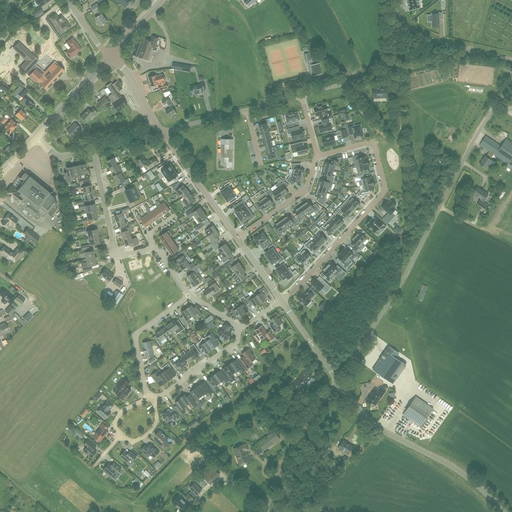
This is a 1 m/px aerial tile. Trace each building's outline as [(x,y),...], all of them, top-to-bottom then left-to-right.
[(93,0),(95,1),(95,0),(98,0),(100,2),(98,4),(100,6),(103,4),(102,3),(104,0),(117,0),(125,7),(125,8),(126,8),(126,7),(130,2),(132,5),(135,2),(132,0),(93,0)] [(406,0),(410,11),(420,8),(418,1),(421,0),(406,0)] [(101,26),(107,22),(102,14),(100,10),(96,4),(91,7),(95,13),(96,12),(99,16),(95,18),(101,26)] [(39,6),(31,12),(34,16),(32,18),(35,21),(37,20),(36,19),(40,16),(39,14),(42,11),(39,6)] [(431,15),(428,15),(428,23),(432,23),(432,27),(439,27),(439,19),(442,19),(442,12),(439,12),(439,13),(439,14),(432,14),(432,15),(431,15)] [(49,18),(60,34),(71,27),(66,21),(62,15),(58,17),(56,13),(49,18)] [(145,39),(139,57),(151,61),(153,55),(155,56),(156,52),(158,47),(156,46),(159,38),(152,36),(151,41),(145,39)] [(77,44),(72,38),(66,43),(71,48),(65,53),(70,58),(74,55),(81,49),(77,45),(77,44)] [(55,61),(53,63),(53,62),(44,72),(38,66),(36,67),(34,65),(38,59),(33,54),(32,55),(19,42),(13,48),(26,60),(20,67),(26,73),(29,76),(35,82),(37,81),(39,83),(38,83),(46,90),(65,71),(57,63),(55,61)] [(7,68),(14,61),(10,58),(4,65),(7,68)] [(191,65),(188,65),(173,62),(172,68),(187,71),(190,71),(191,65)] [(312,70),(313,76),(322,74),(319,63),(312,65),(313,70),(312,70)] [(164,79),(163,75),(156,76),(149,78),(151,86),(158,84),(160,83),(160,85),(158,85),(160,90),(168,88),(167,83),(165,83),(165,82),(166,82),(165,79),(164,79)] [(25,85),(17,78),(14,76),(12,78),(15,80),(21,86),(23,88),(25,85)] [(117,111),(127,105),(122,97),(121,98),(117,92),(122,89),(117,82),(112,85),(111,83),(106,86),(112,94),(108,96),(113,103),(112,104),(117,111)] [(3,83),(0,87),(0,88),(6,92),(9,87),(3,83)] [(205,90),(203,83),(200,83),(200,84),(190,87),(192,95),(198,93),(198,94),(202,92),(202,90),(205,90)] [(373,89),(373,98),(388,98),(388,88),(373,89)] [(23,89),(18,94),(22,98),(28,93),(23,89)] [(31,110),(36,105),(33,103),(34,103),(27,96),(21,102),(25,105),(25,104),(31,110)] [(103,109),(110,103),(105,96),(97,102),(103,109)] [(176,112),(173,107),(174,107),(167,98),(162,102),(164,105),(167,103),(170,108),(166,111),(169,116),(176,112)] [(371,112),(375,108),(367,98),(363,102),(371,112)] [(325,105),(314,108),(314,111),(315,111),(316,116),(317,116),(317,115),(319,115),(320,118),(322,118),(325,117),(332,115),(330,108),(326,109),(325,105)] [(18,107),(15,110),(18,112),(16,115),(21,120),(26,115),(20,110),(18,107)] [(98,113),(92,108),(90,110),(88,108),(80,117),(84,121),(84,120),(87,122),(94,114),(95,116),(98,113)] [(293,122),(300,120),(298,112),(293,113),(292,113),(290,113),(290,114),(285,115),(287,123),(285,124),(286,127),(294,125),(293,122)] [(319,126),(321,133),(332,130),(331,127),(332,125),(335,125),(333,117),(322,120),(323,125),(319,126)] [(13,129),(17,125),(12,119),(7,124),(13,129)] [(72,136),(80,128),(75,123),(67,131),(72,136)] [(267,123),(258,125),(259,129),(261,135),(260,135),(269,133),(268,127),(267,123)] [(347,125),(349,131),(350,135),(353,134),(354,139),(355,138),(356,140),(359,139),(359,138),(363,136),(361,125),(355,126),(354,123),(347,125)] [(13,129),(7,124),(3,129),(8,134),(13,129)] [(296,127),(287,129),(288,134),(290,133),(291,136),(292,136),(293,140),(305,137),(305,135),(304,131),(303,131),(302,129),(297,131),(296,127)] [(84,133),(89,138),(91,140),(93,138),(92,138),(94,136),(92,134),(93,134),(87,129),(84,133)] [(269,133),(260,135),(261,138),(263,142),(271,140),(269,133)] [(323,142),(322,142),(323,146),(324,146),(335,144),(333,136),(322,139),(323,142)] [(493,154),(508,164),(511,158),(511,142),(507,139),(506,138),(501,146),(486,136),(480,145),(489,152),(486,157),(485,156),(479,164),(486,169),(491,160),(490,159),(493,154)] [(233,166),(233,139),(221,139),(220,166),(233,166)] [(271,140),(263,142),(264,146),(263,146),(264,149),(273,147),(271,140)] [(303,155),(303,154),(308,152),(307,145),(298,147),(297,143),(290,145),(292,153),(298,152),(298,155),(300,154),(300,155),(303,155)] [(273,147),(264,149),(265,151),(264,152),(265,156),(267,156),(268,159),(270,159),(273,158),(277,157),(275,152),(274,152),(273,147)] [(355,166),(368,162),(367,158),(366,159),(366,156),(359,158),(358,155),(352,157),(355,166)] [(149,169),(157,162),(154,158),(147,163),(142,156),(136,160),(142,168),(146,165),(149,169)] [(114,158),(107,162),(111,169),(113,168),(115,172),(121,169),(125,167),(123,163),(119,165),(117,166),(116,163),(114,159),(114,158)] [(339,163),(333,161),(331,160),(330,163),(328,162),(326,162),(324,168),(333,170),(334,168),(336,169),(337,168),(338,166),(339,163)] [(363,173),(362,171),(369,169),(368,167),(369,166),(368,162),(355,166),(356,172),(355,172),(356,175),(363,173)] [(79,165),(81,175),(84,174),(87,174),(85,164),(79,165)] [(293,174),(302,176),(304,170),(300,169),(300,164),(292,164),(292,170),(294,170),(293,174)] [(79,184),(82,183),(81,179),(81,175),(79,165),(72,167),(74,176),(79,175),(80,179),(78,179),(79,184)] [(164,165),(157,169),(160,173),(161,172),(164,177),(174,170),(170,165),(166,168),(164,165)] [(66,182),(71,181),(70,177),(74,176),(72,167),(66,168),(67,172),(64,173),(64,175),(66,182)] [(329,175),(328,178),(334,180),(334,177),(332,176),(333,170),(324,168),(322,173),(329,175)] [(117,175),(114,176),(118,184),(121,182),(123,186),(130,183),(128,179),(124,181),(121,173),(122,173),(121,169),(115,172),(117,175)] [(57,203),(56,203),(57,203),(55,195),(24,170),(18,177),(22,180),(15,188),(12,185),(6,192),(6,193),(4,196),(11,202),(11,201),(18,206),(23,210),(24,209),(34,217),(37,220),(41,215),(44,218),(47,214),(49,211),(53,214),(58,208),(57,203)] [(174,170),(164,177),(168,182),(167,182),(169,186),(175,181),(173,178),(178,175),(174,170)] [(300,183),(302,176),(293,174),(292,177),(290,177),(287,181),(293,186),(296,181),(300,183)] [(363,185),(374,183),(373,179),(371,179),(371,177),(364,178),(363,175),(354,178),(355,181),(358,180),(360,186),(362,186),(363,185)] [(334,180),(328,178),(327,182),(320,180),(319,186),(328,188),(331,189),(334,180)] [(282,180),(275,185),(278,188),(277,188),(283,196),(288,193),(286,189),(289,185),(282,180)] [(125,191),(128,197),(140,191),(138,187),(139,186),(137,181),(130,185),(131,188),(128,190),(125,191)] [(226,188),(221,192),(224,197),(234,190),(233,190),(232,191),(228,186),(231,184),(229,182),(224,186),(226,188)] [(371,190),(374,189),(373,187),(375,186),(374,183),(363,185),(364,191),(363,191),(363,192),(361,190),(357,195),(363,200),(369,194),(371,191),(371,190)] [(84,194),(92,192),(91,185),(82,187),(84,194)] [(182,194),(183,197),(189,192),(186,187),(185,188),(184,185),(175,191),(179,196),(182,194)] [(477,187),(473,193),(481,199),(477,204),(485,209),(488,205),(483,202),(488,194),(484,192),(477,187)] [(271,189),(268,191),(272,196),(275,194),(278,200),(283,196),(277,188),(277,189),(273,192),(271,189)] [(234,190),(224,197),(228,201),(233,198),(235,201),(241,196),(239,193),(237,194),(234,190)] [(130,203),(133,201),(137,200),(138,203),(146,199),(143,195),(141,196),(140,191),(128,197),(130,203)] [(266,193),(261,196),(263,199),(268,207),(273,203),(269,198),(272,196),(268,191),(266,193)] [(325,199),(327,193),(317,191),(316,196),(320,197),(319,199),(317,201),(323,205),(327,200),(325,199)] [(93,199),(92,192),(84,194),(85,201),(93,199)] [(193,198),(193,197),(189,192),(183,197),(185,199),(182,201),(185,206),(194,200),(193,198)] [(347,200),(356,209),(357,207),(360,205),(359,205),(360,204),(355,200),(358,197),(353,193),(351,195),(347,200)] [(256,195),(251,198),(257,206),(259,205),(262,209),(263,210),(268,207),(263,199),(261,196),(258,198),(256,195)] [(238,217),(248,209),(243,200),(238,204),(240,207),(235,211),(236,213),(235,214),(238,217)] [(347,200),(343,204),(352,212),(356,209),(347,200)] [(158,201),(157,202),(165,214),(170,210),(164,202),(161,205),(158,201)] [(304,204),(311,214),(315,211),(316,212),(319,210),(316,204),(312,207),(308,201),(304,204)] [(387,202),(382,207),(388,213),(385,217),(390,221),(395,216),(392,213),(395,210),(393,208),(396,205),(392,201),(389,204),(387,202)] [(158,207),(154,209),(160,217),(165,214),(157,202),(155,203),(158,207)] [(86,213),(96,211),(94,204),(87,205),(86,203),(84,203),(78,205),(79,210),(85,208),(86,213)] [(184,212),(187,211),(192,207),(190,204),(185,208),(182,210),(184,212)] [(308,216),(311,214),(304,204),(299,208),(305,215),(307,214),(308,216)] [(348,216),(349,216),(352,214),(351,213),(352,212),(343,204),(339,208),(337,210),(341,214),(344,212),(348,216)] [(190,218),(191,217),(194,215),(196,218),(203,212),(200,207),(195,211),(193,208),(186,213),(190,218)] [(114,216),(117,222),(124,219),(123,216),(125,215),(124,213),(129,211),(128,208),(122,210),(123,213),(122,213),(114,216)] [(149,208),(147,209),(155,220),(160,217),(154,209),(151,211),(149,208)] [(298,216),(296,218),(299,223),(302,221),(300,219),(305,215),(299,208),(294,211),(298,216)] [(148,214),(145,216),(151,224),(155,220),(147,209),(146,210),(148,214)] [(241,220),(242,222),(248,218),(249,220),(254,217),(248,209),(238,217),(240,220),(241,220)] [(93,221),(92,219),(97,218),(96,211),(86,213),(87,217),(81,219),(82,224),(90,222),(93,221)] [(338,218),(340,215),(336,211),(334,214),(331,218),(340,226),(340,225),(341,225),(343,223),(343,222),(338,218)] [(196,218),(200,223),(207,218),(203,212),(196,218)] [(13,227),(18,221),(8,213),(4,219),(4,220),(1,223),(7,228),(10,224),(13,227)] [(138,216),(146,227),(151,224),(145,216),(142,218),(139,215),(138,216)] [(298,224),(295,219),(292,221),(288,215),(284,218),(290,226),(294,223),(296,226),(298,224)] [(290,226),(284,218),(279,222),(285,230),(290,226)] [(340,226),(331,218),(327,222),(336,230),(340,226)] [(371,219),(366,225),(375,233),(378,229),(381,232),(386,227),(377,218),(374,221),(371,219)] [(127,224),(128,226),(128,227),(132,226),(135,225),(137,224),(136,221),(134,222),(134,221),(128,224),(128,222),(126,223),(124,219),(117,222),(119,228),(126,225),(126,224),(127,224)] [(198,230),(205,225),(203,222),(196,227),(194,229),(196,231),(198,230)] [(285,230),(279,222),(274,225),(278,231),(276,232),(279,237),(282,235),(280,233),(285,230)] [(336,230),(327,222),(323,226),(320,228),(325,232),(327,230),(332,234),(336,230)] [(208,236),(216,230),(213,225),(205,231),(208,236)] [(132,226),(128,227),(124,229),(125,231),(121,233),(123,239),(131,236),(129,233),(134,231),(132,226)] [(23,233),(35,243),(39,238),(28,228),(23,233)] [(88,238),(98,236),(97,229),(87,231),(88,238)] [(212,241),(220,235),(216,230),(208,236),(212,241)] [(170,236),(172,235),(171,233),(170,232),(169,231),(167,232),(159,237),(163,241),(170,236)] [(359,232),(355,236),(362,243),(366,239),(368,240),(371,238),(366,234),(364,236),(359,232)] [(267,238),(263,233),(258,236),(255,238),(256,238),(255,239),(258,245),(260,243),(262,246),(263,245),(265,248),(271,243),(267,238)] [(316,237),(323,244),(327,240),(320,233),(316,237)] [(98,236),(88,238),(90,245),(100,243),(98,236)] [(132,239),(131,236),(123,239),(126,245),(129,243),(131,247),(138,244),(136,238),(132,239)] [(173,241),(170,236),(163,241),(166,246),(173,241)] [(355,236),(351,241),(356,245),(354,247),(358,251),(360,249),(361,250),(365,246),(362,243),(355,236)] [(323,244),(316,237),(312,241),(311,239),(310,239),(319,248),(323,244)] [(304,245),(305,246),(309,249),(311,247),(316,252),(319,248),(310,239),(307,243),(306,243),(304,245)] [(166,246),(169,250),(176,245),(173,241),(166,246)] [(222,254),(229,248),(226,244),(220,247),(218,245),(213,249),(215,251),(218,249),(222,254)] [(269,259),(278,252),(276,249),(277,249),(274,244),(269,248),(270,250),(265,254),(266,255),(265,255),(267,258),(267,257),(269,259)] [(179,250),(176,245),(169,250),(172,255),(179,250)] [(14,262),(22,252),(17,248),(13,253),(10,251),(4,246),(0,251),(0,252),(3,255),(8,260),(9,258),(11,260),(14,262)] [(309,249),(305,246),(299,252),(308,260),(312,256),(308,252),(310,250),(309,249)] [(344,248),(341,251),(352,261),(356,256),(358,259),(361,257),(354,250),(351,252),(346,247),(345,249),(344,248)] [(227,257),(232,253),(229,248),(222,254),(219,256),(224,263),(229,260),(227,257)] [(86,259),(95,257),(93,250),(86,252),(86,249),(82,250),(79,250),(80,257),(85,256),(86,259)] [(179,265),(190,258),(184,250),(179,253),(182,257),(176,261),(179,265)] [(338,257),(343,261),(340,264),(347,271),(350,268),(347,265),(352,261),(341,251),(338,254),(339,255),(338,257)] [(278,252),(269,259),(272,264),(277,260),(279,262),(284,259),(282,256),(281,257),(278,252)] [(304,264),(308,260),(299,252),(299,253),(300,254),(297,258),(295,260),(299,264),(301,262),(304,264)] [(19,264),(27,256),(24,254),(17,262),(19,264)] [(95,257),(86,259),(86,263),(81,264),(83,271),(90,269),(89,266),(96,265),(95,257)] [(190,258),(179,265),(182,270),(184,268),(186,271),(194,265),(190,259),(190,258)] [(281,266),(276,269),(280,274),(287,269),(284,264),(286,262),(284,260),(280,263),(281,266)] [(231,261),(224,266),(226,268),(230,265),(235,272),(242,267),(239,262),(236,264),(234,262),(232,263),(231,261)] [(187,276),(190,281),(201,274),(199,271),(197,269),(202,266),(200,263),(194,267),(196,270),(187,276)] [(336,276),(340,272),(341,273),(343,271),(338,265),(335,267),(330,263),(327,265),(328,266),(326,267),(336,276)] [(237,275),(233,277),(237,284),(243,280),(247,277),(244,273),(246,272),(242,267),(235,272),(237,275)] [(329,282),(331,280),(329,278),(333,274),(336,276),(326,267),(325,268),(322,271),(323,271),(322,271),(327,276),(325,278),(329,282)] [(280,275),(279,275),(281,278),(282,277),(283,279),(286,277),(288,280),(290,279),(298,273),(296,270),(292,272),(289,268),(287,269),(280,274),(280,275)] [(109,282),(114,275),(105,269),(98,277),(101,280),(103,277),(109,282)] [(201,274),(190,281),(194,286),(203,281),(205,284),(211,279),(209,276),(206,279),(204,276),(203,277),(201,274)] [(113,283),(119,288),(123,283),(116,278),(113,283)] [(315,279),(315,278),(312,281),(313,281),(311,283),(319,291),(321,289),(326,293),(331,288),(323,281),(321,283),(316,278),(315,279)] [(210,288),(203,292),(207,298),(216,292),(219,290),(216,286),(217,285),(214,280),(207,284),(210,288)] [(422,302),(428,287),(422,285),(417,300),(422,302)] [(258,294),(255,296),(261,304),(265,300),(264,299),(266,297),(265,296),(268,294),(264,288),(257,292),(258,294)] [(6,299),(10,304),(14,299),(3,289),(0,292),(0,294),(2,296),(0,299),(3,302),(6,299)] [(116,290),(110,298),(112,299),(116,302),(122,294),(116,290)] [(314,296),(309,291),(306,294),(305,296),(302,293),(297,299),(305,306),(310,301),(310,300),(314,296)] [(256,307),(261,304),(255,296),(253,293),(250,296),(245,299),(248,303),(249,304),(251,306),(254,304),(256,307)] [(15,299),(21,304),(25,300),(19,295),(15,299)] [(240,300),(242,302),(237,305),(244,314),(248,311),(245,306),(248,303),(245,299),(244,298),(240,300)] [(330,307),(324,302),(321,305),(324,307),(322,310),(325,313),(330,307)] [(191,305),(186,309),(192,317),(194,320),(197,318),(202,315),(198,310),(196,306),(193,308),(191,305)] [(239,318),(244,314),(237,305),(231,310),(228,311),(232,318),(237,315),(239,318)] [(5,311),(10,316),(15,310),(10,306),(5,311)] [(183,317),(181,319),(186,326),(191,322),(189,319),(192,317),(186,309),(181,312),(184,316),(183,316),(183,317)] [(24,325),(26,323),(19,317),(15,312),(12,315),(14,317),(18,320),(17,320),(23,326),(24,325)] [(28,313),(23,319),(27,323),(32,317),(28,313)] [(278,326),(281,324),(276,316),(270,320),(273,324),(270,326),(271,327),(275,333),(280,330),(278,326)] [(174,320),(169,323),(175,331),(177,334),(185,329),(181,324),(178,326),(174,320)] [(5,322),(0,324),(0,329),(3,335),(9,332),(10,332),(5,322)] [(165,327),(173,337),(174,336),(172,333),(175,331),(169,323),(165,327)] [(225,323),(222,328),(222,327),(218,334),(227,340),(231,333),(228,331),(231,327),(225,323)] [(207,329),(209,332),(217,327),(216,324),(207,329)] [(270,341),(274,338),(270,332),(267,334),(261,326),(255,331),(257,334),(254,336),(258,341),(261,339),(266,336),(270,341)] [(165,327),(160,330),(166,338),(168,336),(170,339),(173,337),(165,327)] [(166,338),(160,330),(155,333),(160,339),(157,341),(161,346),(163,344),(161,341),(166,338)] [(204,339),(212,350),(220,344),(217,340),(216,340),(211,333),(204,339)] [(196,343),(201,340),(197,335),(192,338),(196,343)] [(204,355),(212,350),(204,339),(203,338),(202,338),(201,341),(197,344),(201,351),(204,355)] [(154,356),(151,341),(143,343),(144,347),(143,347),(144,354),(145,354),(146,358),(154,356)] [(190,350),(188,352),(194,360),(199,356),(195,350),(197,349),(194,344),(190,347),(190,350)] [(389,346),(372,369),(393,384),(406,365),(396,358),(399,354),(389,346)] [(251,353),(249,349),(242,354),(244,357),(241,359),(248,368),(254,364),(252,361),(256,359),(253,356),(254,355),(252,353),(251,353)] [(184,351),(182,352),(189,363),(194,360),(188,352),(186,353),(184,351)] [(179,358),(185,366),(189,363),(182,352),(180,354),(182,356),(179,358)] [(180,370),(185,366),(179,358),(177,356),(173,359),(170,361),(173,366),(176,364),(180,370)] [(245,370),(237,358),(234,361),(233,360),(230,363),(230,364),(232,367),(238,375),(241,373),(245,370)] [(229,364),(228,363),(225,366),(226,367),(222,369),(230,381),(235,377),(238,375),(232,367),(230,364),(229,364)] [(304,369),(305,370),(309,366),(305,363),(299,370),(302,372),(304,369)] [(165,371),(162,373),(168,381),(176,375),(168,364),(164,367),(163,369),(165,371)] [(160,370),(151,376),(152,377),(156,382),(159,387),(162,385),(168,381),(162,373),(160,370)] [(221,370),(213,375),(219,383),(222,381),(224,384),(228,381),(221,370)] [(305,372),(304,371),(292,387),(297,391),(300,387),(302,389),(307,384),(307,383),(306,382),(311,376),(310,376),(311,375),(306,370),(305,372)] [(209,379),(206,381),(210,386),(214,391),(219,388),(221,386),(219,383),(213,375),(209,379)] [(124,400),(128,395),(127,394),(131,390),(126,386),(129,383),(123,378),(117,386),(120,389),(116,394),(124,400)] [(205,382),(197,387),(203,395),(206,393),(208,396),(212,393),(205,382)] [(197,387),(190,392),(196,400),(203,395),(197,387)] [(372,402),(375,405),(385,391),(381,387),(378,391),(376,389),(372,395),(371,394),(366,401),(370,404),(372,402)] [(182,396),(180,398),(186,407),(186,406),(189,404),(191,407),(196,404),(190,395),(187,397),(185,394),(184,395),(182,396)] [(421,426),(424,422),(433,409),(416,397),(404,414),(421,426)] [(174,407),(176,408),(181,416),(186,412),(183,409),(186,407),(180,398),(180,399),(178,400),(176,401),(176,402),(175,402),(177,405),(174,407)] [(114,405),(108,400),(103,406),(98,412),(106,419),(111,413),(109,411),(114,405)] [(292,415),(296,411),(290,404),(286,407),(292,415)] [(90,411),(86,408),(80,415),(83,418),(87,413),(88,414),(90,411)] [(167,422),(168,424),(169,424),(173,422),(173,420),(172,419),(173,418),(175,421),(180,417),(174,410),(171,412),(169,409),(161,415),(163,417),(163,418),(164,420),(165,420),(167,422)] [(93,436),(97,439),(96,440),(97,440),(98,440),(100,442),(108,432),(106,430),(108,427),(103,423),(100,426),(101,427),(93,436)] [(74,433),(77,435),(81,438),(84,435),(77,429),(74,433)] [(168,438),(160,430),(155,435),(158,438),(155,441),(164,450),(169,444),(166,440),(168,438)] [(258,455),(280,439),(274,431),(252,447),(258,455)] [(84,451),(92,458),(97,452),(94,449),(96,446),(88,440),(84,445),(87,447),(84,451)] [(348,454),(353,446),(343,440),(338,448),(348,454)] [(240,465),(251,461),(246,451),(249,450),(246,444),(243,445),(234,448),(240,465)] [(151,454),(153,456),(155,457),(159,453),(150,445),(148,447),(146,445),(141,450),(148,457),(151,454)] [(125,451),(120,456),(128,462),(130,459),(133,461),(136,457),(130,451),(128,453),(125,451)] [(318,464),(321,469),(329,465),(326,459),(318,464)] [(111,465),(109,463),(103,470),(111,477),(115,472),(116,474),(121,468),(114,462),(111,465)] [(141,482),(136,478),(133,481),(139,486),(141,482)] [(197,495),(202,490),(195,483),(190,488),(192,490),(189,493),(186,496),(191,502),(194,499),(198,495),(197,495)] [(189,504),(189,505),(179,495),(172,503),(182,511),(185,509),(187,511),(192,507),(189,504)]
